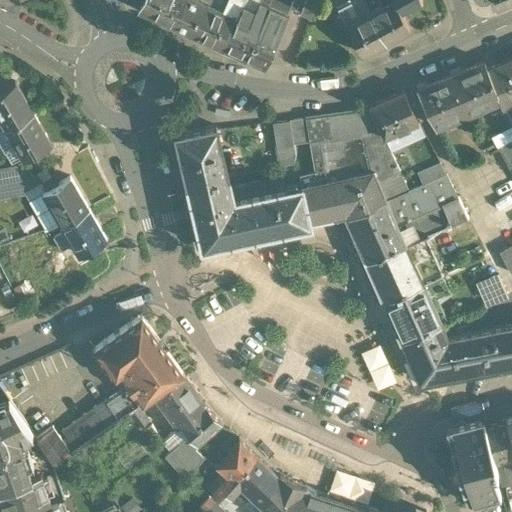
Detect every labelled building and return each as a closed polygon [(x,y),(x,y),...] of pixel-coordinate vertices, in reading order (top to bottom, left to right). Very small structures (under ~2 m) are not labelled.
[(141,0),(137,11),(173,26),(184,0),(141,0)] [(198,1),(196,0),(184,0),(173,26),(196,36),(209,6),(198,1)] [(256,0),(256,1),(254,0),(239,0),(237,6),(233,16),(220,47),(244,58),(245,57),(264,65),(284,15),(275,11),(278,4),(267,0),(256,0)] [(386,0),(382,3),(369,10),(385,40),(408,27),(398,8),(393,0),(386,0)] [(393,0),(398,8),(415,0),(393,0)] [(237,6),(226,1),(222,11),(233,16),(237,6)] [(222,11),(209,6),(196,36),(220,47),(233,16),(222,11)] [(347,22),(345,23),(362,53),(385,40),(369,10),(355,17),(347,22)] [(352,11),(343,15),(347,22),(355,17),(352,11)] [(511,55),(486,67),(499,97),(502,104),(511,99),(511,55)] [(483,59),(450,73),(464,106),(479,100),(481,105),(499,97),(486,67),(483,59)] [(449,73),(416,86),(432,120),(445,114),(447,118),(466,111),(464,106),(450,73),(449,73)] [(13,82),(0,89),(0,120),(4,128),(31,113),(13,82)] [(402,88),(369,103),(384,134),(416,119),(402,88)] [(384,134),(369,103),(357,109),(305,117),(309,140),(361,131),(370,168),(375,178),(399,168),(395,159),(385,138),(384,134)] [(31,113),(4,128),(22,159),(49,143),(31,113)] [(491,133),(511,172),(511,125),(510,123),(491,133)] [(215,126),(174,136),(186,186),(227,177),(215,126)] [(406,140),(401,130),(385,138),(395,159),(406,155),(403,148),(404,147),(402,141),(406,140)] [(24,162),(0,166),(0,197),(30,192),(24,162)] [(316,181),(301,184),(310,221),(351,214),(385,198),(375,178),(370,168),(316,181)] [(314,172),(299,175),(301,184),(316,181),(314,172)] [(69,177),(42,193),(60,223),(86,207),(69,177)] [(229,189),(227,177),(186,186),(201,248),(310,224),(310,221),(301,184),(274,190),(271,179),(229,189)] [(351,214),(346,216),(365,259),(405,242),(396,222),(386,198),(351,214)] [(441,203),(396,222),(405,242),(422,235),(450,223),(441,203)] [(86,207),(60,223),(77,253),(104,237),(86,207)] [(405,242),(365,259),(383,300),(422,283),(440,275),(422,235),(405,242)] [(511,243),(499,250),(510,272),(511,270),(511,243)] [(422,283),(383,300),(401,340),(440,323),(422,283)] [(183,375),(140,316),(93,350),(120,388),(126,383),(129,388),(107,405),(106,405),(117,421),(127,413),(137,407),(154,396),(183,375)] [(446,337),(440,323),(401,340),(410,362),(420,383),(499,367),(491,328),(446,337)] [(511,324),(491,328),(499,367),(511,364),(511,324)] [(1,373),(7,392),(70,371),(64,352),(1,373)] [(183,375),(154,396),(177,428),(180,426),(204,404),(183,375)] [(62,443),(51,428),(34,440),(53,466),(117,421),(106,405),(107,405),(104,401),(60,432),(66,440),(62,443)] [(8,402),(0,406),(0,503),(2,511),(30,511),(51,505),(41,475),(31,478),(19,441),(32,436),(8,402)] [(204,404),(180,426),(188,435),(164,456),(175,467),(185,477),(204,457),(195,448),(198,445),(197,444),(220,422),(204,404)] [(147,422),(137,407),(127,413),(138,429),(147,422)] [(478,419),(445,428),(465,499),(471,503),(500,495),(493,472),(496,471),(492,453),(484,426),(483,422),(478,419)] [(511,447),(505,421),(484,426),(492,453),(494,461),(502,459),(508,482),(511,481),(511,447)] [(238,438),(215,464),(227,474),(211,492),(217,497),(220,494),(256,454),(238,438)] [(276,472),(256,454),(220,494),(217,497),(223,503),(239,485),(260,504),(276,472)] [(260,504),(257,511),(293,511),(305,487),(276,472),(260,504)] [(213,500),(197,486),(188,497),(203,509),(213,500)] [(305,487),(293,511),(306,511),(314,492),(305,487)] [(366,507),(314,492),(306,511),(364,511),(366,508),(366,507)] [(226,511),(213,500),(203,509),(205,511),(226,511)] [(60,511),(57,503),(51,505),(30,511),(60,511)]
